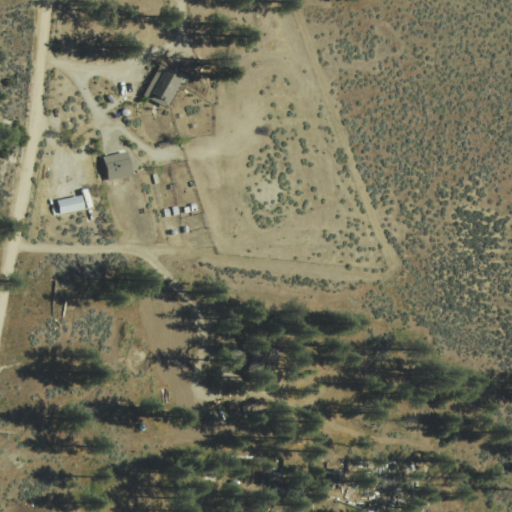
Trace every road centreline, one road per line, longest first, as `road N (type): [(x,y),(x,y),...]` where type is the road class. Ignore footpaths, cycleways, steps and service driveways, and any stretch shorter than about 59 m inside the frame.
road 1 (track): [(16,244),(139,250),(211,335),(198,394),(223,383),(221,365),(206,349)]
road 2 (residential): [(46,0),(34,142),(0,314)]
